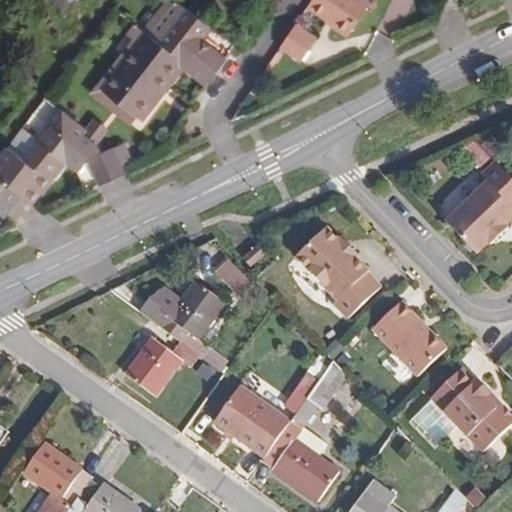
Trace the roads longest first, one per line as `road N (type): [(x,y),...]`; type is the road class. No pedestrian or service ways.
road 1 (residential): [(0,330),(251,511)]
road 2 (residential): [(310,141),(492,318),(511,299)]
road 3 (tertiary): [(244,173),(0,294)]
road 4 (tertiary): [(511,38),(310,141)]
road 5 (residential): [(244,173),(218,119),(297,0)]
